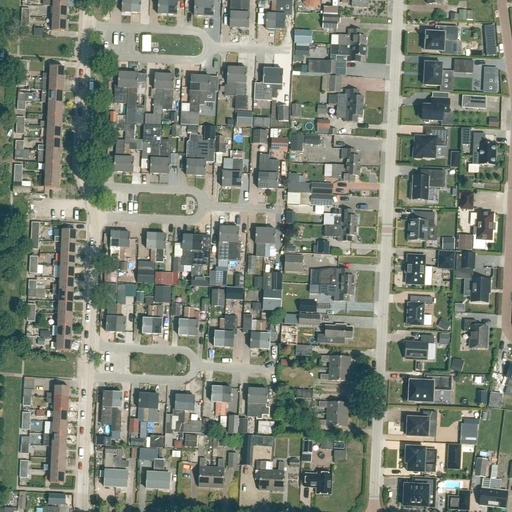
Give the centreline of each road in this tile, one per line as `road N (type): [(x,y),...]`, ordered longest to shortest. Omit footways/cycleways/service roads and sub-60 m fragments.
road 1 (residential): [(373,511),(397,0)]
road 2 (residential): [(511,335),(505,326),(511,190)]
road 3 (residential): [(85,55),(194,60),(214,46)]
road 4 (residential): [(83,511),(89,378)]
road 5 (residential): [(214,46),(198,32),(87,25)]
road 6 (residential): [(88,185),(81,168),(85,55)]
road 7 (residential): [(90,346),(97,217)]
road 8 (residential): [(204,206),(190,190),(88,185)]
